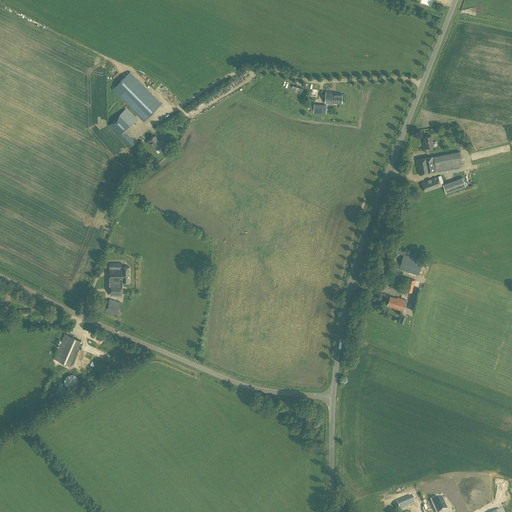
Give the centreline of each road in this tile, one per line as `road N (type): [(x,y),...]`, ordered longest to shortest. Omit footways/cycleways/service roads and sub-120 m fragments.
road 1 (tertiary): [(330,397),(245,388),(0,278)]
road 2 (tertiary): [(330,397),(351,275),(421,85)]
road 3 (unclassified): [(421,85),(312,81),(266,69),(228,77)]
